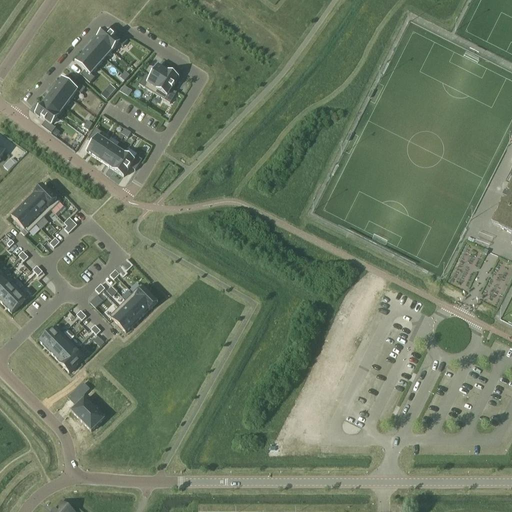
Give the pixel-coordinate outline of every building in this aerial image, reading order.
[(105,46),(112,52),(119,45),(120,44),(114,38),(105,31),(101,35),(97,39),(105,46)] [(120,44),(119,45),(123,48),(128,42),(118,33),(114,38),(120,44)] [(97,39),(90,47),(98,54),(105,60),(112,52),(105,46),(97,39)] [(98,68),(105,60),(98,54),(90,47),(83,55),(91,62),(98,68)] [(76,64),(84,71),(90,77),(91,76),(98,68),(91,62),(83,55),(76,64)] [(149,84),(158,90),(163,82),(168,73),(158,67),(151,78),(148,84),(149,84)] [(91,76),(90,77),(84,71),(80,76),(89,85),(95,79),(91,76)] [(167,96),(168,96),(172,91),(179,79),(168,73),(163,82),(158,90),(167,96)] [(148,84),(151,78),(146,75),(139,86),(145,90),(149,84),(148,84)] [(71,101),(77,93),(78,92),(71,87),(62,80),(55,89),(63,95),(71,101)] [(71,87),(78,92),(77,93),(81,96),(86,89),(75,82),(71,87)] [(106,101),(116,90),(110,85),(100,96),(106,101)] [(57,104),(64,110),(71,101),(63,95),(55,89),(49,98),(57,104)] [(177,94),(172,91),(168,96),(167,96),(164,101),(171,105),(177,94)] [(50,112),(58,118),(64,110),(57,104),(49,98),(42,106),(50,112)] [(50,112),(42,106),(35,115),(45,122),(51,127),(52,126),(58,118),(50,112)] [(56,129),(52,126),(51,127),(45,122),(41,128),(51,136),(56,129)] [(93,144),(98,137),(99,138),(101,134),(95,130),(88,140),(93,144)] [(98,137),(93,144),(87,154),(96,160),(102,152),(107,144),(99,138),(98,137)] [(102,152),(96,160),(105,166),(111,158),(116,150),(107,144),(102,152)] [(111,158),(105,166),(114,172),(120,164),(125,156),(116,150),(111,158)] [(133,161),(125,156),(120,164),(114,172),(123,178),(130,169),(134,162),(133,161)] [(133,161),(134,162),(130,169),(136,172),(143,162),(136,157),(133,161)] [(3,168),(8,172),(12,168),(7,164),(3,168)] [(511,235),(511,184),(492,225),(503,231),(505,228),(508,230),(507,233),(511,235)] [(43,187),(35,195),(51,212),(60,204),(56,201),(43,187)] [(34,196),(28,203),(44,219),(51,213),(51,212),(35,195),(34,196)] [(28,203),(20,210),(37,226),(44,219),(28,203)] [(20,210),(12,218),(25,231),(28,235),(37,226),(20,210)] [(115,272),(113,275),(117,279),(119,276),(123,280),(128,275),(126,274),(120,267),(115,272)] [(2,279),(0,281),(0,295),(10,286),(2,279)] [(10,286),(0,295),(0,303),(3,307),(20,290),(13,283),(12,283),(10,286)] [(133,294),(132,295),(149,312),(158,304),(148,294),(151,291),(148,287),(145,290),(141,286),(133,294)] [(20,290),(3,307),(12,315),(25,302),(28,299),(20,290)] [(132,295),(125,302),(142,319),(149,312),(132,295)] [(125,302),(118,309),(135,326),(142,319),(125,302)] [(118,309),(109,318),(113,321),(126,334),(135,326),(118,309)] [(53,330),(40,343),(47,351),(64,335),(60,331),(56,327),(53,330)] [(64,335),(47,351),(54,358),(71,342),(64,335)] [(71,342),(54,358),(61,365),(60,366),(61,366),(78,349),(76,347),(71,342)] [(78,349),(61,366),(69,375),(83,361),(86,358),(78,349)] [(77,404),(93,388),(86,381),(70,396),(77,404)] [(74,409),(94,429),(107,416),(87,396),(74,409)] [(54,511),(72,511),(61,503),(54,511)]
